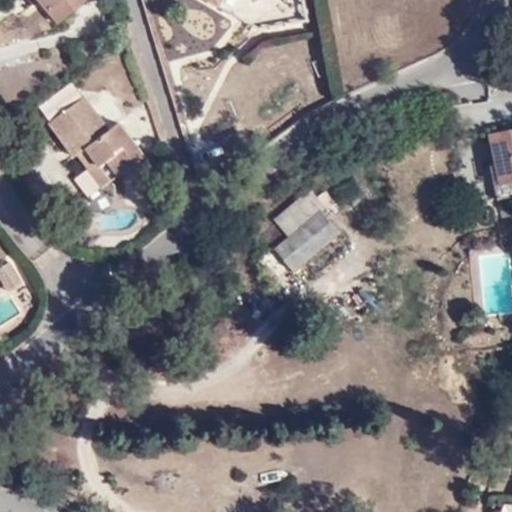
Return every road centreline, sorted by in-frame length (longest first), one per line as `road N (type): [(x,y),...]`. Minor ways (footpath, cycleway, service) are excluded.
road 1 (tertiary): [(92,295),(217,193),(337,112),(454,55),(481,33),(495,0)]
road 2 (residential): [(92,295),(25,229),(0,190)]
